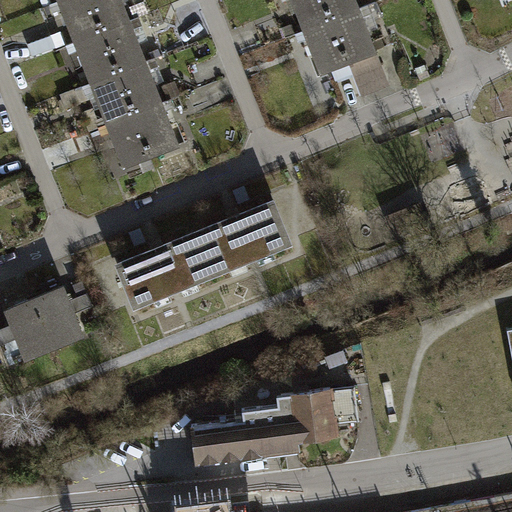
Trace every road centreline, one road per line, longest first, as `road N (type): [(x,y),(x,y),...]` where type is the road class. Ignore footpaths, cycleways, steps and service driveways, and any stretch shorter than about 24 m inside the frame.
road 1 (residential): [(0,510),(390,474),(511,453)]
road 2 (residential): [(271,157),(476,71)]
road 3 (residential): [(67,240),(271,157)]
road 4 (residential): [(0,62),(67,240)]
road 5 (residential): [(208,0),(271,157)]
